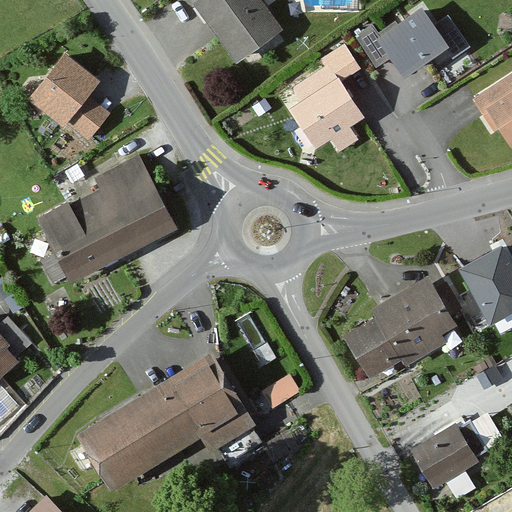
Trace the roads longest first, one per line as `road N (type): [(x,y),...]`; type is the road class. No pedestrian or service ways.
road 1 (tertiary): [(231,249),(119,339),(0,467)]
road 2 (tertiary): [(404,511),(275,269)]
road 3 (tertiary): [(104,0),(243,197)]
road 4 (tertiary): [(306,233),(365,229),(511,197)]
